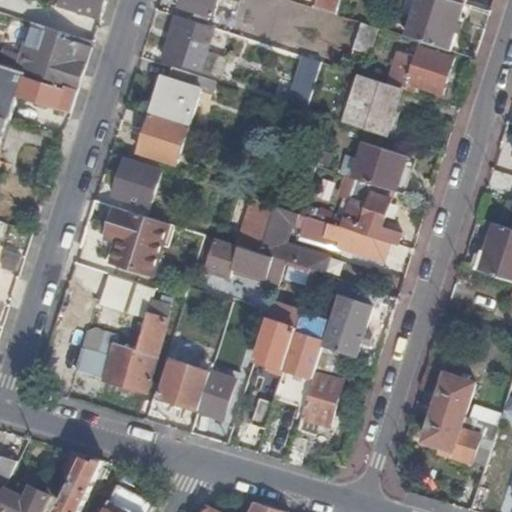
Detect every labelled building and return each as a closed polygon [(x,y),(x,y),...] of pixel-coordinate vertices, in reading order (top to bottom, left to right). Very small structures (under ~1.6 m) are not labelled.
[(107,0),(64,0),(63,6),(102,19),(107,0)] [(213,16),(218,0),(182,0),(181,6),(213,16)] [(332,0),(331,6),(341,9),(344,0),(332,0)] [(450,52),(465,4),(459,3),(450,0),(419,0),(412,23),(408,36),(407,38),(450,52)] [(178,17),(167,52),(165,59),(205,72),(212,51),(218,30),(178,17)] [(400,34),(408,36),(412,23),(405,21),(400,34)] [(84,39),(34,23),(20,71),(79,90),(93,47),(83,44),(84,39)] [(374,28),(362,24),(354,50),(366,53),(374,28)] [(149,46),(146,59),(163,64),(165,59),(167,52),(149,46)] [(454,60),(420,49),(416,59),(399,53),(389,85),(402,89),(407,91),(409,85),(416,87),(442,96),(454,60)] [(232,58),(212,51),(205,72),(226,79),(232,58)] [(323,64),(310,60),(295,107),(307,111),(323,64)] [(10,98),(11,93),(20,96),(59,109),(60,110),(71,114),(79,90),(20,71),(0,64),(0,117),(5,119),(7,120),(14,99),(10,98)] [(164,77),(152,113),(190,125),(201,89),(217,95),(220,83),(175,68),(172,80),(164,77)] [(389,85),(362,77),(347,125),(386,137),(402,89),(389,85)] [(409,85),(407,91),(414,93),(416,87),(409,85)] [(14,99),(7,120),(12,121),(20,96),(11,93),(10,98),(14,99)] [(190,125),(152,113),(140,151),(178,164),(188,133),(207,140),(211,132),(190,125)] [(338,137),(342,123),(333,121),(329,135),(338,137)] [(391,190),(398,192),(409,157),(366,143),(355,179),(391,190)] [(417,160),(409,157),(398,192),(406,195),(417,160)] [(116,196),(151,207),(162,172),(128,161),(116,196)] [(391,243),(398,245),(402,232),(382,224),(391,200),(388,200),(391,190),(355,179),(348,176),(342,195),(353,199),(347,217),(353,219),(350,229),(391,243)] [(276,206),(254,199),(241,247),(261,253),(276,206)] [(302,215),(276,206),(261,253),(287,262),(317,272),(326,275),(332,256),(290,243),(294,230),(385,260),(391,243),(350,229),(302,215)] [(171,225),(118,208),(109,232),(121,236),(112,263),(152,276),(171,225)] [(511,229),(496,224),(481,271),(511,281),(511,229)] [(261,253),(241,247),(219,240),(209,272),(231,280),(235,268),(266,279),(264,288),(277,292),(287,262),(261,253)] [(129,280),(113,274),(104,305),(149,319),(151,315),(158,289),(129,280)] [(341,296),(346,281),(340,279),(329,315),(334,317),(341,296)] [(274,303),(285,307),(289,297),(277,293),(274,303)] [(375,306),(341,296),(334,317),(322,352),(357,364),(375,306)] [(274,303),(255,361),(284,370),(296,331),(280,325),(285,307),(274,303)] [(151,315),(149,319),(142,344),(136,342),(134,346),(130,345),(128,349),(117,346),(120,337),(96,329),(88,334),(75,330),(64,366),(148,391),(169,321),(151,315)] [(276,398),(304,407),(313,379),(311,379),(321,345),(296,336),(285,371),(276,398)] [(161,399),(199,411),(211,373),(172,361),(161,399)] [(211,373),(199,411),(223,418),(235,380),(211,373)] [(448,374),(437,407),(465,416),(476,384),(448,374)] [(301,420),(317,425),(328,429),(342,384),(314,375),(313,379),(304,407),(301,420)] [(252,425),(266,430),(273,406),(260,401),(252,425)] [(465,416),(437,407),(426,441),(446,447),(444,453),(472,463),(481,435),(462,428),(465,416)] [(472,463),(485,467),(498,427),(465,416),(462,428),(481,435),(472,463)] [(301,420),(298,429),(314,435),(317,425),(301,420)] [(85,455),(71,451),(58,476),(72,482),(83,460),(85,455)] [(0,503),(7,489),(20,462),(2,457),(0,465),(0,503)] [(83,460),(72,482),(60,508),(68,511),(80,511),(105,461),(98,459),(95,464),(83,460)] [(27,499),(7,489),(0,503),(0,511),(46,511),(53,497),(33,488),(27,499)] [(152,511),(155,507),(118,489),(106,511),(152,511)]
